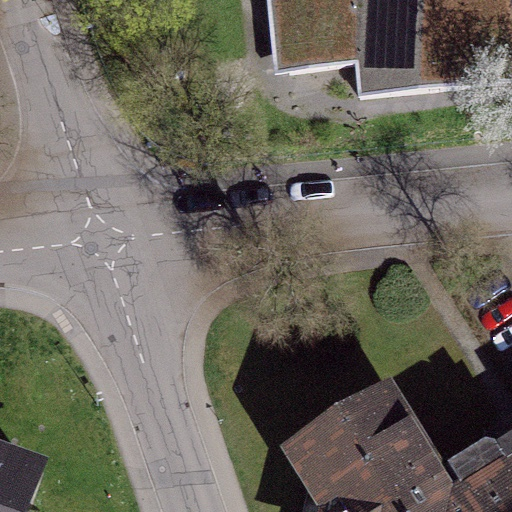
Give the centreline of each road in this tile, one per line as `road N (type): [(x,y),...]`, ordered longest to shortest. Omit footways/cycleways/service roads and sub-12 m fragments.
road 1 (residential): [(100,242),(511,202)]
road 2 (residential): [(192,511),(100,242)]
road 3 (residential): [(100,242),(23,0)]
